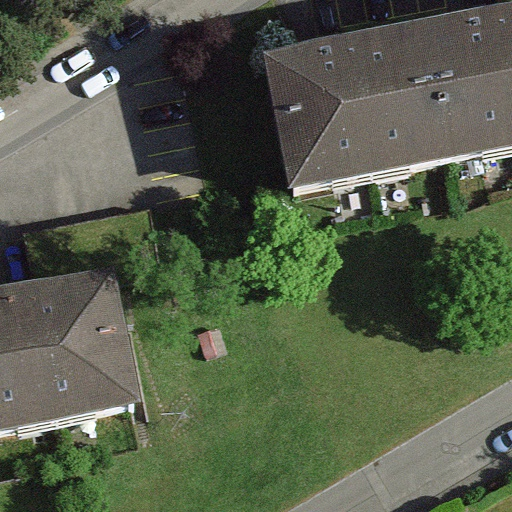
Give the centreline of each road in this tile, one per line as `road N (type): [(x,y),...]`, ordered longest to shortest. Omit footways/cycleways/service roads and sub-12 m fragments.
road 1 (residential): [(213,0),(0,125)]
road 2 (residential): [(378,511),(511,432)]
